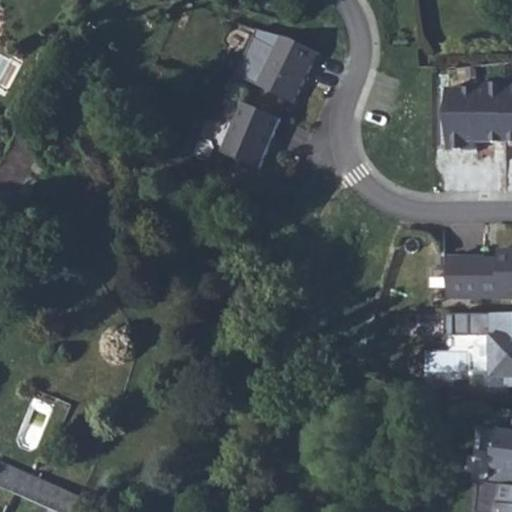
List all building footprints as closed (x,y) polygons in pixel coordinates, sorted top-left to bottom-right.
[(281,36),(256,85),(294,104),(320,53),(293,40),(281,36)] [(479,92),(479,143),(507,143),(507,85),(487,85),(487,92),(479,92)] [(479,90),(449,90),(449,150),(471,150),(471,143),(479,143),(479,92),(479,90)] [(283,120),(244,103),(222,152),(261,169),(283,120)] [(36,158),(46,138),(24,127),(0,176),(0,216),(6,220),(16,199),(36,158)] [(44,162),(36,158),(16,199),(25,203),(44,162)] [(453,258),(453,299),(511,298),(511,250),(503,251),(503,265),(487,265),(487,258),(453,258)] [(511,314),(472,315),(472,337),(493,337),(493,388),(511,387),(511,314)] [(457,337),(457,315),(446,315),(446,337),(457,337)] [(472,337),(472,315),(457,315),(457,337),(472,337)] [(511,431),(501,430),(496,469),(511,472),(511,431)] [(0,486),(14,493),(23,474),(0,463),(0,486)] [(56,511),(75,511),(81,500),(23,474),(14,493),(56,511)] [(511,511),(511,486),(482,483),(478,511),(511,511)]
